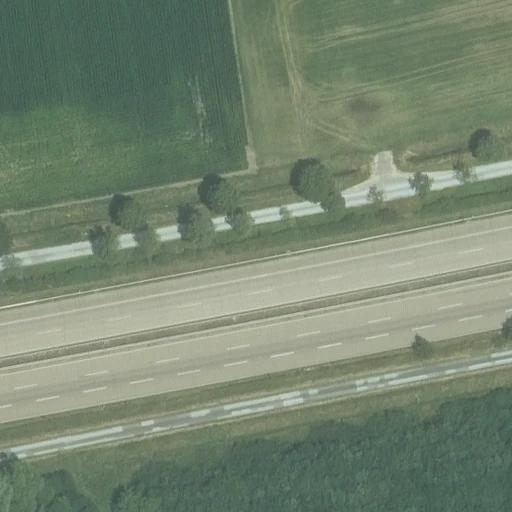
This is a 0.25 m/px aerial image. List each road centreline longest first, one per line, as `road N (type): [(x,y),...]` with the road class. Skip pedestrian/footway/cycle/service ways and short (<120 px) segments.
road 1 (motorway): [(0,401),(511,297)]
road 2 (residential): [(0,457),(511,357)]
road 3 (motorway): [(511,233),(0,331)]
road 4 (residential): [(511,169),(0,262)]
